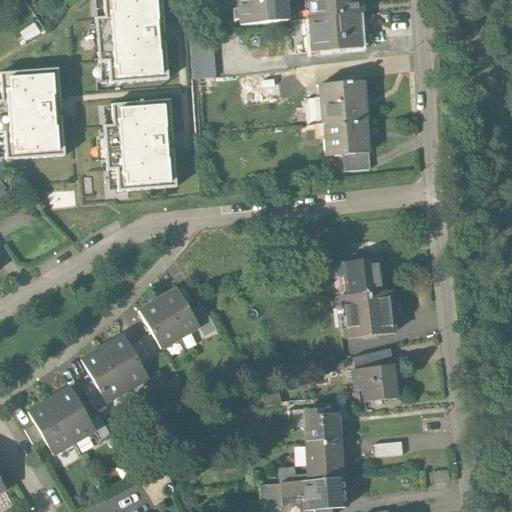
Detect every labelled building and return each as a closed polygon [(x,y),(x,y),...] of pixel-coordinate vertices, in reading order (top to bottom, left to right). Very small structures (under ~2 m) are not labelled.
[(167,81),(164,43),(158,44),(157,25),(163,25),(161,0),(102,0),(104,19),(94,20),(98,64),(107,64),(109,85),(167,81)] [(237,0),(239,11),(235,12),(237,24),(240,23),(241,30),(292,24),(288,0),(237,0)] [(359,0),(301,0),(304,24),(354,19),(361,18),(359,0)] [(354,19),(304,24),(307,55),(357,50),(354,19)] [(40,36),(35,26),(20,34),(26,44),(40,36)] [(214,56),(212,34),(192,37),(197,81),(217,79),(214,56)] [(63,157),(61,118),(54,119),(52,100),(59,100),(57,70),(0,74),(0,95),(1,102),(0,102),(0,135),(3,135),(5,162),(63,157)] [(278,75),(241,80),(244,105),(282,101),(279,82),(278,75)] [(366,84),(319,88),(320,100),(306,101),(308,129),(315,128),(370,124),(366,84)] [(175,189),(173,151),(166,152),(165,133),(171,133),(169,102),(110,106),(112,127),(102,128),(106,172),(115,172),(117,193),(175,189)] [(370,124),(315,128),(316,143),(326,142),(328,161),(343,160),(368,158),(372,158),(370,124)] [(368,158),(343,160),(344,175),(370,173),(368,158)] [(341,283),(343,299),(388,294),(385,260),(334,266),(336,283),(341,283)] [(178,291),(157,303),(181,344),(201,333),(191,315),(178,291)] [(343,299),(339,300),(344,343),(397,337),(392,294),(388,294),(343,299)] [(157,303),(139,314),(150,332),(163,355),(181,344),(157,303)] [(202,309),(191,315),(201,333),(204,338),(215,332),(202,309)] [(237,313),(238,321),(247,320),(245,312),(237,313)] [(137,339),(140,344),(151,364),(164,357),(163,355),(150,332),(137,339)] [(102,351),(128,397),(150,384),(141,369),(130,350),(123,338),(102,351)] [(140,344),(130,350),(141,369),(151,364),(140,344)] [(353,361),(354,373),(392,368),(391,350),(353,361)] [(102,351),(81,363),(93,383),(107,409),(128,397),(102,351)] [(392,368),(354,373),(356,396),(363,395),(364,406),(400,402),(396,368),(392,368)] [(107,409),(93,383),(83,389),(98,414),(107,409)] [(50,401),(76,448),(97,436),(89,422),(70,390),(50,401)] [(50,401),(28,414),(35,427),(46,446),(55,461),(76,448),(50,401)] [(330,411),(304,413),(305,429),(306,446),(343,443),(341,417),(330,418),(330,411)] [(287,430),(305,429),(304,413),(286,414),(287,430)] [(99,417),(89,422),(97,436),(100,440),(109,435),(99,417)] [(46,446),(35,427),(25,433),(36,452),(46,446)] [(343,443),(306,446),(308,478),(309,485),(346,482),(343,443)] [(401,444),(373,447),(374,460),(402,457),(401,444)] [(309,485),(308,478),(293,479),(293,474),(279,475),(281,487),(309,485)] [(348,511),(346,482),(309,485),(281,487),(282,501),(304,499),(304,511),(348,511)] [(282,501),(281,487),(260,489),(261,511),(277,511),(283,511),(282,501)]
